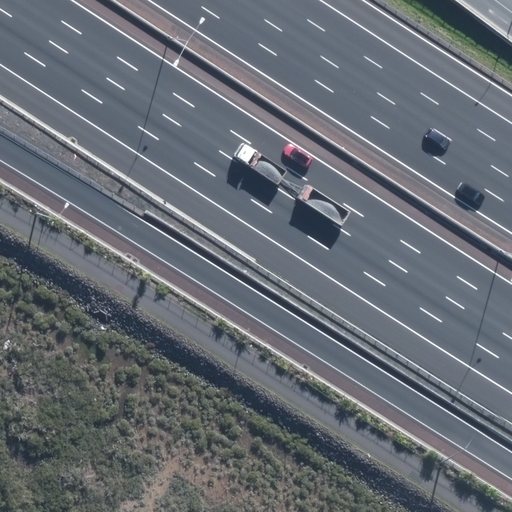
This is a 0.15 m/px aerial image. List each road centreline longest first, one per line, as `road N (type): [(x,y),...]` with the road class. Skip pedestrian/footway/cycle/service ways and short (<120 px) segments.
road 1 (motorway): [(511,336),(0,7)]
road 2 (motorway): [(511,465),(0,148)]
road 3 (motorway): [(256,0),(511,161)]
